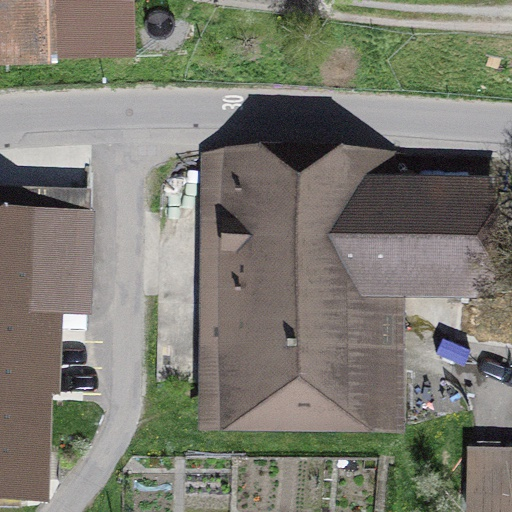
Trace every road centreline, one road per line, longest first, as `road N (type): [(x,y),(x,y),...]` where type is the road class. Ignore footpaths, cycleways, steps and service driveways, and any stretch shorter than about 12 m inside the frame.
road 1 (unclassified): [(0,116),(215,109),(511,122)]
road 2 (track): [(132,110),(130,404),(77,511)]
